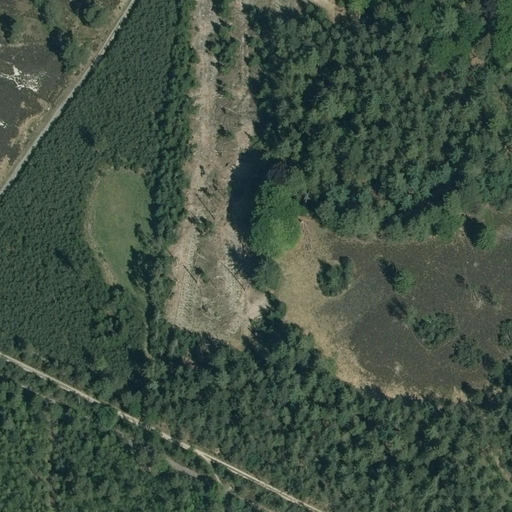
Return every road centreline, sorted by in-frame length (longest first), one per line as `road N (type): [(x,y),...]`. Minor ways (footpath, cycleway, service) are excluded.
road 1 (track): [(0,354),(317,511)]
road 2 (track): [(0,379),(264,511)]
road 3 (track): [(128,0),(0,189)]
